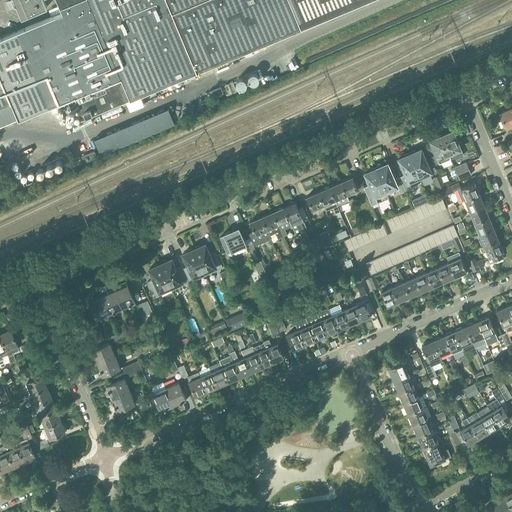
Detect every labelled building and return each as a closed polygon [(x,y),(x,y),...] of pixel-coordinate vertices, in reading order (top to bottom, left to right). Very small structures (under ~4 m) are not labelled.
[(82,120),(106,109),(367,0),(56,0),(62,12),(27,27),(27,24),(14,17),(13,26),(20,27),(21,30),(0,38),(0,107),(11,103),(19,119),(49,107),(62,102),(69,119),(79,114),(81,119),(81,120),(82,120)] [(14,0),(22,18),(47,7),(43,0),(14,0)] [(229,94),(237,91),(233,82),(225,85),(229,94)] [(211,98),(223,93),(221,87),(209,92),(211,98)] [(506,127),(507,128),(506,128),(508,131),(510,132),(511,131),(511,110),(511,109),(500,114),(503,120),(501,121),(504,127),(506,127)] [(441,136),(451,159),(454,157),(456,158),(463,155),(460,147),(461,145),(459,141),(457,142),(453,131),(441,136)] [(434,165),(451,159),(441,136),(430,141),(436,155),(431,157),(434,165)] [(410,154),(420,177),(431,172),(421,149),(410,154)] [(97,157),(94,151),(82,156),(84,163),(97,157)] [(409,182),(420,177),(410,154),(398,159),(405,175),(400,177),(406,191),(412,188),(409,182)] [(460,179),(471,175),(466,163),(455,168),(460,179)] [(406,191),(400,177),(394,179),(388,164),(382,166),(382,164),(375,167),(386,192),(397,187),(400,193),(406,191)] [(375,196),(386,192),(375,167),(369,170),(370,171),(365,174),(369,185),(364,187),(372,206),(378,203),(375,196)] [(445,186),(450,184),(445,173),(440,175),(445,186)] [(439,189),(444,186),(439,175),(434,177),(439,189)] [(341,182),(346,195),(358,190),(352,177),(341,182)] [(340,198),(346,195),(341,182),(329,187),(335,200),(340,211),(344,210),(341,204),(343,203),(340,198)] [(459,203),(479,194),(475,183),(461,188),(459,183),(442,191),(444,196),(455,192),(459,203)] [(319,192),(318,192),(324,205),(326,211),(334,207),(336,213),(340,211),(335,200),(329,187),(319,192)] [(312,210),(324,205),(318,192),(306,197),(312,210)] [(479,194),(465,200),(470,211),(484,205),(479,194)] [(435,198),(441,211),(447,208),(441,195),(435,198)] [(436,213),(441,211),(435,198),(430,200),(436,213)] [(430,215),(436,213),(430,200),(425,203),(430,215)] [(284,207),(289,220),(305,255),(320,248),(315,238),(310,240),(305,230),(307,229),(301,215),(295,202),(284,207)] [(419,205),(425,218),(430,215),(425,203),(419,205)] [(419,220),(425,218),(419,205),(414,207),(419,220)] [(475,223),(489,217),(484,205),(470,211),(475,223)] [(278,225),(289,220),(284,207),(272,212),(278,225)] [(408,210),(414,223),(419,220),(414,207),(408,210)] [(403,212),(408,225),(414,223),(408,210),(403,212)] [(281,230),(278,225),(272,212),(261,217),(267,230),(269,234),(269,235),(275,232),(278,238),(279,238),(283,236),(281,231),(281,230)] [(397,215),(403,227),(408,225),(403,212),(397,215)] [(392,217),(397,230),(403,227),(397,215),(392,217)] [(267,230),(261,217),(250,222),(254,231),(248,234),(253,246),(270,238),(269,235),(269,234),(267,230)] [(392,232),(397,230),(392,217),(386,219),(392,232)] [(479,234),(494,228),(489,217),(475,223),(479,234)] [(370,220),(359,225),(362,230),(372,226),(370,220)] [(377,226),(381,237),(387,234),(382,224),(377,226)] [(355,235),(362,232),(359,225),(352,228),(355,235)] [(454,225),(448,228),(453,239),(458,236),(454,225)] [(371,228),(376,239),(381,237),(377,226),(371,228)] [(227,254),(247,245),(239,227),(223,234),(224,236),(220,238),(227,254)] [(366,231),(371,241),(376,239),(371,228),(366,231)] [(448,228),(443,230),(447,241),(453,239),(448,228)] [(484,246),(498,240),(494,228),(479,234),(484,246)] [(289,240),(287,234),(284,229),(281,230),(281,231),(283,236),(286,241),(289,240)] [(339,239),(347,236),(346,232),(345,233),(344,230),(336,234),(339,239)] [(443,230),(437,232),(442,243),(447,241),(443,230)] [(319,235),(324,246),(333,242),(328,231),(319,235)] [(360,233),(365,244),(371,241),(366,231),(360,233)] [(437,232),(432,235),(436,246),(442,243),(437,232)] [(355,235),(360,246),(365,244),(360,233),(355,235)] [(349,238),(354,249),(360,246),(355,235),(349,238)] [(432,235),(426,237),(431,248),(436,246),(432,235)] [(421,239),(421,240),(425,250),(431,248),(426,237),(421,239)] [(458,251),(463,248),(458,237),(453,239),(458,251)] [(344,240),(349,251),(354,249),(349,238),(344,240)] [(415,242),(420,253),(426,251),(425,250),(421,240),(415,242)] [(503,251),(498,240),(484,246),(480,247),(482,253),(486,251),(489,257),(492,256),(494,261),(503,258),(501,252),(503,251)] [(415,255),(420,253),(415,242),(410,245),(415,255)] [(210,254),(205,244),(200,246),(199,245),(193,247),(204,272),(205,275),(223,267),(215,251),(210,254)] [(409,258),(415,255),(410,245),(405,247),(409,258)] [(188,282),(195,280),(193,276),(204,272),(193,247),(187,250),(188,252),(183,254),(188,266),(183,268),(188,282)] [(399,249),(404,260),(409,258),(405,247),(399,249)] [(324,251),(329,260),(333,258),(329,249),(324,251)] [(399,249),(394,252),(398,262),(404,260),(399,249)] [(394,252),(388,254),(393,265),(398,262),(394,252)] [(388,254),(383,256),(387,267),(393,265),(388,254)] [(383,256),(377,259),(382,269),(387,267),(383,256)] [(288,258),(280,261),(283,266),(290,263),(288,258)] [(449,263),(455,277),(467,272),(460,258),(449,263)] [(476,262),(475,258),(469,261),(473,272),(479,269),(479,267),(485,265),(482,259),(476,262)] [(176,269),(172,259),(166,261),(166,259),(160,262),(170,286),(172,290),(188,282),(183,268),(182,266),(176,269)] [(377,259),(372,261),(377,272),(382,269),(377,259)] [(265,264),(264,260),(261,261),(266,273),(273,270),(270,262),(265,264)] [(266,273),(261,261),(254,264),(259,276),(260,276),(262,281),(268,279),(266,273)] [(377,272),(372,261),(366,263),(371,274),(377,272)] [(155,297),(161,294),(159,291),(170,286),(160,262),(153,265),(154,266),(149,269),(153,279),(148,281),(155,297)] [(444,282),(455,277),(449,263),(438,268),(444,282)] [(432,286),(444,282),(438,268),(426,272),(432,286)] [(290,273),(293,281),(300,278),(297,270),(290,273)] [(421,291),(432,286),(426,272),(415,277),(421,291)] [(313,280),(311,275),(303,278),(305,283),(313,280)] [(373,289),(379,287),(374,276),(369,278),(373,289)] [(410,296),(421,291),(415,277),(404,282),(410,296)] [(398,301),(410,296),(404,282),(392,287),(398,301)] [(114,288),(123,308),(136,303),(127,283),(114,288)] [(387,306),(398,301),(392,287),(381,292),(387,306)] [(110,314),(123,308),(114,288),(101,294),(110,314)] [(278,298),(284,296),(281,288),(275,290),(278,298)] [(97,320),(110,314),(101,294),(88,300),(97,320)] [(142,303),(149,319),(155,317),(147,300),(142,303)] [(353,305),(360,320),(371,316),(364,301),(353,305)] [(145,321),(149,319),(142,303),(137,305),(145,321)] [(331,315),(338,330),(349,325),(343,310),(342,310),(340,304),(329,309),(331,315)] [(349,325),(360,320),(353,305),(343,310),(349,325)] [(507,332),(502,335),(506,346),(511,343),(507,332),(511,330),(511,315),(508,306),(497,311),(503,326),(504,326),(507,332)] [(316,310),(317,312),(320,320),(327,335),(338,330),(331,315),(329,309),(328,308),(322,310),(321,308),(316,310)] [(247,323),(243,312),(226,319),(231,330),(247,323)] [(317,312),(307,317),(310,324),(316,339),(327,335),(320,320),(317,312)] [(280,331),(285,329),(279,313),(273,316),(280,331)] [(298,329),(305,344),(316,339),(310,324),(307,317),(295,322),(298,329)] [(486,342),(496,338),(494,332),(495,331),(488,317),(477,322),(483,337),(484,336),(486,342)] [(272,334),(278,332),(273,321),(267,323),(272,334)] [(100,341),(105,339),(97,322),(92,325),(100,341)] [(472,341),(473,341),(483,337),(477,322),(466,327),(472,341)] [(472,341),(466,327),(455,331),(462,346),(464,352),(471,349),(473,355),(478,353),(473,341),(472,341)] [(206,328),(200,331),(203,339),(210,337),(206,328)] [(112,341),(128,334),(126,329),(110,336),(112,341)] [(165,332),(168,339),(174,336),(171,329),(165,332)] [(287,334),(293,349),(305,344),(298,329),(287,334)] [(6,349),(9,354),(17,374),(21,373),(13,354),(19,351),(17,345),(17,344),(11,330),(0,334),(0,336),(6,349)] [(451,351),(462,346),(455,331),(444,336),(451,351)] [(256,342),(253,333),(248,335),(252,344),(256,342)] [(501,348),(506,346),(502,335),(496,337),(501,348)] [(6,349),(0,336),(0,363),(1,366),(5,364),(3,358),(2,357),(9,354),(6,349)] [(440,356),(451,351),(444,336),(433,341),(440,356)] [(190,337),(182,340),(184,346),(192,343),(190,337)] [(272,345),(269,339),(263,341),(266,348),(273,363),(284,358),(277,343),(272,345)] [(273,363),(266,348),(263,341),(264,342),(253,347),(255,352),(262,367),(273,363)] [(429,361),(440,356),(433,341),(422,346),(429,361)] [(97,363),(116,355),(110,342),(92,350),(97,363)] [(234,351),(231,344),(227,346),(233,362),(234,362),(240,377),(251,372),(244,357),(239,359),(235,350),(234,351)] [(173,371),(179,368),(171,352),(166,355),(173,371)] [(251,372),(262,367),(255,352),(244,357),(251,372)] [(116,355),(97,363),(103,376),(121,368),(116,355)] [(414,360),(419,370),(424,368),(419,357),(414,360)] [(122,367),(124,372),(125,372),(136,367),(141,365),(139,360),(122,367)] [(494,360),(483,364),(487,374),(497,368),(494,360)] [(229,381),(240,377),(234,362),(233,362),(223,366),(229,381)] [(394,381),(409,374),(404,362),(389,369),(394,381)] [(138,372),(143,384),(148,381),(141,365),(136,367),(138,372)] [(183,378),(187,376),(189,376),(184,365),(178,367),(183,378)] [(218,386),(229,381),(223,366),(211,371),(218,386)] [(431,379),(436,377),(431,366),(426,368),(431,379)] [(127,377),(138,372),(136,367),(125,372),(127,377)] [(209,367),(198,372),(207,391),(211,389),(212,391),(218,389),(217,387),(218,386),(211,371),(209,367)] [(485,375),(483,371),(474,375),(476,379),(485,375)] [(196,396),(207,391),(198,372),(189,376),(187,376),(196,396)] [(399,392),(414,385),(409,374),(394,381),(399,392)] [(29,376),(20,380),(26,396),(28,395),(47,387),(42,376),(30,381),(29,376)] [(112,398),(131,390),(125,377),(106,385),(112,398)] [(166,387),(174,405),(187,400),(178,381),(166,387)] [(477,388),(474,383),(466,387),(469,393),(477,388)] [(506,400),(511,397),(503,383),(498,386),(506,400)] [(403,403),(419,396),(414,385),(399,392),(403,403)] [(33,407),(37,405),(52,399),(47,387),(28,395),(33,407)] [(160,411),(174,405),(166,387),(152,393),(160,411)] [(500,425),(510,419),(501,405),(499,401),(504,399),(497,388),(492,391),(496,399),(487,404),(488,406),(500,425)] [(131,390),(112,398),(117,412),(136,404),(131,390)] [(4,404),(10,401),(6,392),(0,394),(4,404)] [(408,414),(423,407),(419,396),(403,403),(408,414)] [(140,407),(151,403),(149,397),(138,402),(140,407)] [(41,416),(56,410),(52,399),(37,405),(41,416)] [(488,406),(478,412),(489,431),(500,425),(488,406)] [(413,425),(428,418),(423,407),(408,414),(413,425)] [(46,427),(61,421),(56,410),(41,416),(46,427)] [(479,438),(489,431),(478,412),(467,418),(470,423),(479,438)] [(453,428),(459,426),(454,415),(448,418),(451,424),(453,428)] [(428,418),(413,425),(418,436),(433,429),(436,427),(432,417),(428,418)] [(467,418),(462,421),(465,426),(460,430),(468,444),(479,438),(470,423),(467,418)] [(61,421),(46,427),(50,438),(65,432),(61,421)] [(27,425),(19,428),(24,439),(26,439),(28,442),(29,442),(34,440),(30,433),(28,426),(27,425)] [(418,436),(423,447),(438,440),(441,439),(436,427),(433,429),(418,436)] [(457,445),(462,442),(455,431),(454,432),(450,434),(457,445)] [(7,451),(13,466),(24,461),(18,447),(16,443),(10,446),(5,435),(0,437),(4,446),(7,451)] [(24,439),(16,443),(18,447),(24,461),(36,456),(30,443),(29,442),(28,442),(26,439),(24,439)] [(38,449),(49,445),(46,439),(35,443),(38,449)] [(428,458),(431,465),(451,456),(448,449),(446,450),(441,439),(438,440),(423,447),(428,458)] [(0,465),(2,471),(13,466),(7,451),(4,446),(0,447),(0,465)] [(501,499),(495,502),(500,511),(510,511),(511,511),(511,508),(505,496),(501,499)] [(500,511),(495,502),(484,509),(485,511),(500,511)]
